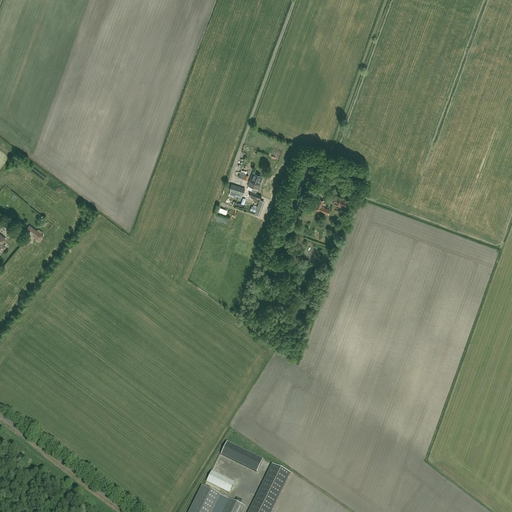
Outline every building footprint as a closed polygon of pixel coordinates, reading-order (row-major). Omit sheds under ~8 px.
[(306,166),(303,175),(310,178),(314,168),(306,166)] [(252,173),(249,181),(247,186),(253,187),(251,191),(249,196),(260,200),(261,195),(256,193),(257,189),(258,189),(262,176),(260,175),(260,174),(255,172),(255,174),(252,173)] [(243,194),(245,188),(231,184),(229,190),(243,194)] [(344,208),(347,200),(336,196),(333,203),(344,208)] [(227,198),(225,203),(236,207),(238,201),(227,198)] [(328,215),(330,210),(322,207),(324,201),(319,199),(314,210),(328,215)] [(251,211),(259,215),(265,201),(261,200),(258,208),(253,206),(251,211)] [(219,207),(217,212),(227,215),(228,210),(219,207)] [(29,224),(24,231),(31,235),(39,241),(43,235),(29,224)] [(227,443),(221,455),(256,473),(262,460),(227,443)] [(229,493),(234,483),(212,471),(206,482),(229,493)] [(201,486),(197,495),(188,511),(211,511),(215,504),(220,495),(201,486)] [(248,511),(271,511),(279,497),(260,488),(248,511)] [(215,504),(211,511),(222,511),(229,499),(220,495),(215,504)] [(229,499),(222,511),(242,511),(245,507),(229,499)]
